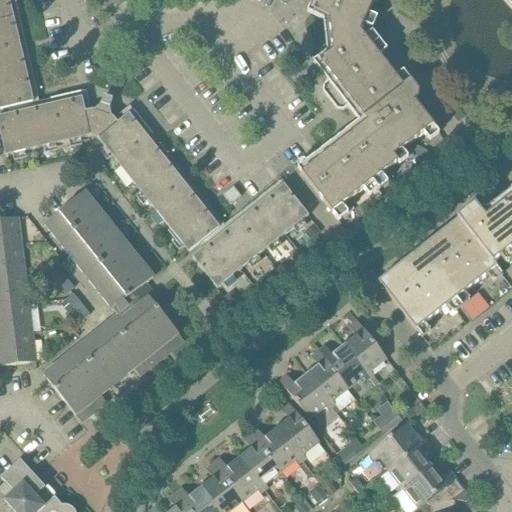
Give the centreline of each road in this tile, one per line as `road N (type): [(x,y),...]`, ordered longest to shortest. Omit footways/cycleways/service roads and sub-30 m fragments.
road 1 (residential): [(210,22),(289,127),(232,164),(133,36)]
road 2 (residential): [(507,511),(508,501),(449,425),(450,389)]
road 3 (residential): [(450,389),(370,282)]
